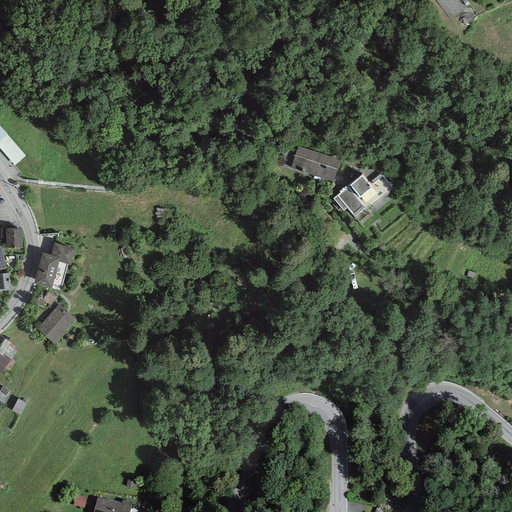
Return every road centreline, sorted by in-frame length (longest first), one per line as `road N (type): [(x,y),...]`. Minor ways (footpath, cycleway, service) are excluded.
road 1 (tertiary): [(339,511),(333,422),(302,403),(277,416),(232,511)]
road 2 (tertiary): [(511,436),(459,395),(420,399),(407,420),(415,511)]
road 3 (tertiary): [(0,322),(27,282),(33,249),(0,174)]
